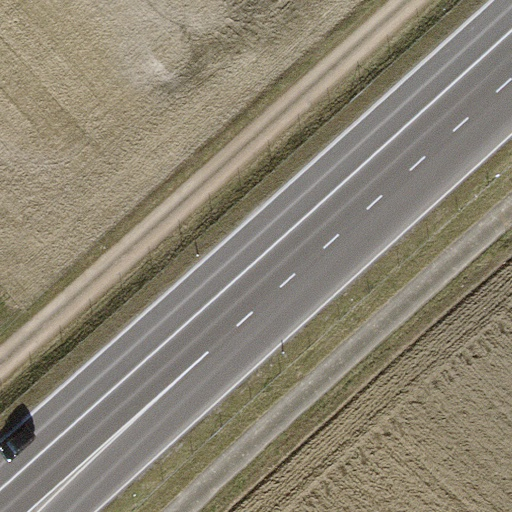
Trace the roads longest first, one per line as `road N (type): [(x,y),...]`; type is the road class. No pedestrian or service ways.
road 1 (primary): [(0,501),(511,57)]
road 2 (primary): [(61,511),(426,178),(511,87)]
road 3 (track): [(0,404),(434,0)]
road 4 (unclassified): [(180,511),(511,212)]
